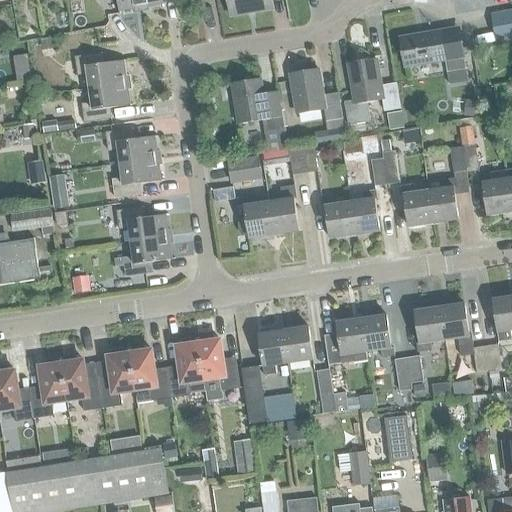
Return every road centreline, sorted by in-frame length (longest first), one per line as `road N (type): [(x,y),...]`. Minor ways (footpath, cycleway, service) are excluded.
road 1 (residential): [(211,297),(181,92),(192,63),(213,52),(317,35),(362,0)]
road 2 (residential): [(211,297),(511,255)]
road 3 (residential): [(0,333),(211,297)]
